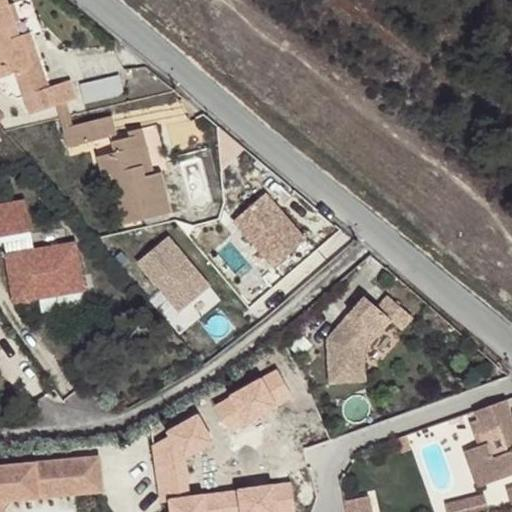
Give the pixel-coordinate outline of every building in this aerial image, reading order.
[(5,0),(0,0),(0,65),(1,65),(3,71),(12,68),(19,92),(16,94),(22,112),(68,97),(62,78),(39,86),(34,73),(28,75),(13,31),(6,34),(4,25),(12,23),(5,0)] [(15,31),(12,23),(4,25),(6,34),(13,31),(15,31)] [(13,31),(28,75),(34,73),(36,72),(21,29),(15,31),(13,31)] [(106,132),(101,113),(53,125),(58,144),(106,132)] [(110,130),(111,137),(124,133),(132,169),(139,167),(129,127),(110,130)] [(124,133),(111,137),(103,137),(106,149),(97,151),(102,171),(107,169),(121,222),(162,212),(149,164),(139,167),(132,169),(124,133)] [(273,192),(232,219),(269,273),(309,245),(273,192)] [(27,254),(18,205),(0,207),(0,264),(7,305),(76,293),(67,247),(27,254)] [(216,288),(169,235),(136,266),(183,315),(216,288)] [(376,308),(363,297),(325,340),(328,383),(363,381),(361,352),(389,321),(399,330),(411,317),(387,296),(376,308)] [(260,380),(214,406),(229,432),(275,406),(260,380)] [(511,413),(507,398),(476,409),(479,419),(484,431),(499,426),(508,452),(494,457),(488,442),(480,445),(465,451),(471,468),(479,465),(487,485),(511,474),(511,413)] [(213,442),(197,416),(168,432),(170,436),(153,445),(161,502),(170,501),(171,511),(205,511),(203,496),(188,497),(184,457),(213,442)] [(480,445),(488,442),(484,431),(479,419),(471,422),(480,445)] [(0,511),(3,511),(4,511),(15,498),(103,491),(100,457),(28,463),(28,471),(18,472),(18,464),(0,465),(0,511)] [(28,463),(18,464),(18,472),(28,471),(28,463)] [(479,465),(471,468),(479,488),(487,485),(479,465)] [(276,511),(272,486),(221,493),(223,511),(276,511)] [(375,511),(370,492),(346,499),(349,511),(375,511)] [(448,511),(486,511),(483,496),(447,505),(448,511)]
